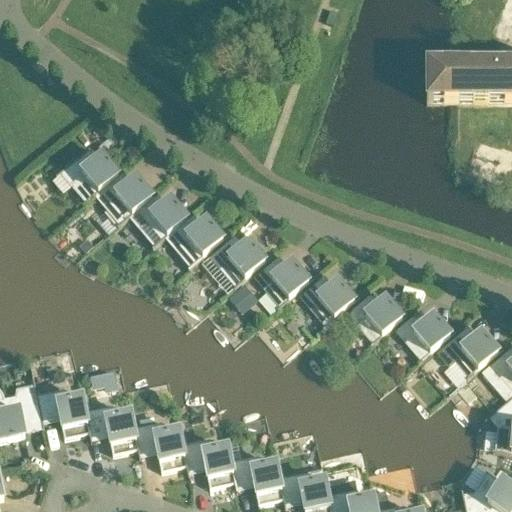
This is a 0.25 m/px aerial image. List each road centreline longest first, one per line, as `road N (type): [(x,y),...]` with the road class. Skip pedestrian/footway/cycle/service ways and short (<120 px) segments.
road 1 (residential): [(511,301),(240,191),(63,77),(0,15)]
road 2 (residential): [(155,511),(76,484),(59,491),(52,511)]
